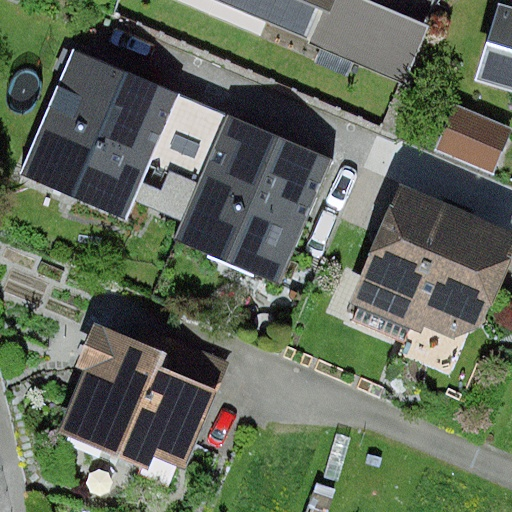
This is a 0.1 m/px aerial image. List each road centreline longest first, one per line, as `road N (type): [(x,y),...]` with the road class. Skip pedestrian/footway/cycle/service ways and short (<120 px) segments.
road 1 (unknown): [(511,476),(190,357)]
road 2 (unknown): [(511,213),(240,100)]
